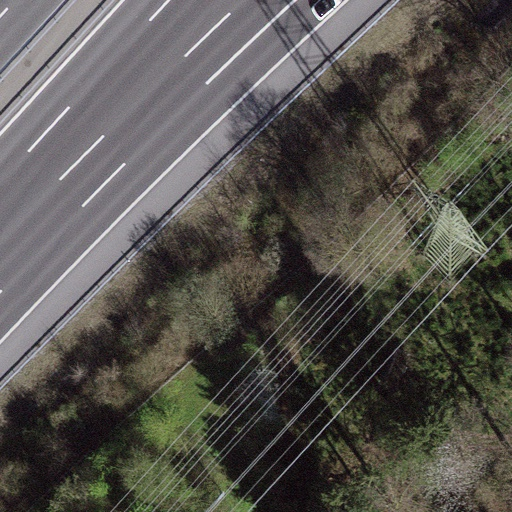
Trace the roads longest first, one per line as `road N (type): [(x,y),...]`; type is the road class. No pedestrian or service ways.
road 1 (motorway): [(0,259),(315,0)]
road 2 (motorway): [(0,247),(246,0)]
road 3 (motorway): [(0,236),(202,0)]
road 4 (track): [(209,361),(265,511)]
